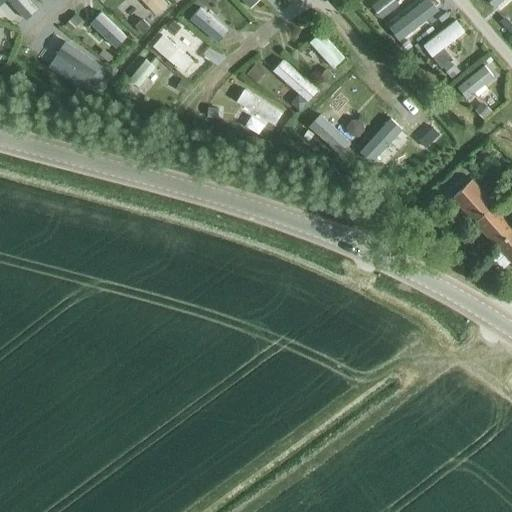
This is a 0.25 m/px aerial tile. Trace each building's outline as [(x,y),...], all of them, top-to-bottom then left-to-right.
[(11,0),(26,16),(36,8),(29,0),(11,0)] [(164,2),(161,0),(146,0),(128,18),(139,28),(164,2)] [(376,0),(368,6),(378,21),(400,7),(395,0),(376,0)] [(433,0),(426,0),(394,27),(404,39),(441,9),(433,0)] [(484,0),(494,11),(506,0),(484,0)] [(192,22),(219,45),(230,32),(203,9),(192,22)] [(86,30),(110,53),(126,37),(102,13),(86,30)] [(443,48),(463,32),(455,21),(423,46),(440,68),(442,66),(451,78),(458,72),(450,62),(452,60),(443,48)] [(332,70),(345,58),(321,32),(308,44),(332,70)] [(84,71),(64,67),(67,54),(48,51),(44,76),(82,83),(84,71)] [(140,89),(156,66),(145,58),(129,81),(140,89)] [(302,112),(311,100),(304,95),(313,83),(282,60),(274,71),(290,83),(280,97),(302,112)] [(468,101),(497,76),(486,63),(457,88),(468,101)] [(275,127),(284,110),(243,90),(235,107),(275,127)] [(340,125),(353,109),(341,100),(328,115),(340,125)] [(368,143),(382,157),(412,127),(399,113),(368,143)] [(307,132),(343,156),(354,140),(317,116),(307,132)] [(474,221),(494,203),(472,179),(452,197),(474,221)] [(511,223),(494,203),(474,221),(473,222),(496,246),(511,231),(511,223)] [(511,231),(496,246),(511,262),(511,231)]
